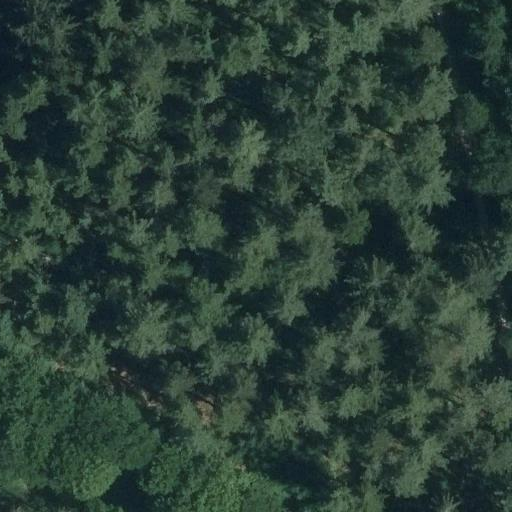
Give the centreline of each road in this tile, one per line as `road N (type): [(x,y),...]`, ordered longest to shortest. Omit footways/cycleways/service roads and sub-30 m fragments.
road 1 (track): [(437,0),(511,354)]
road 2 (unclassified): [(0,398),(214,511)]
